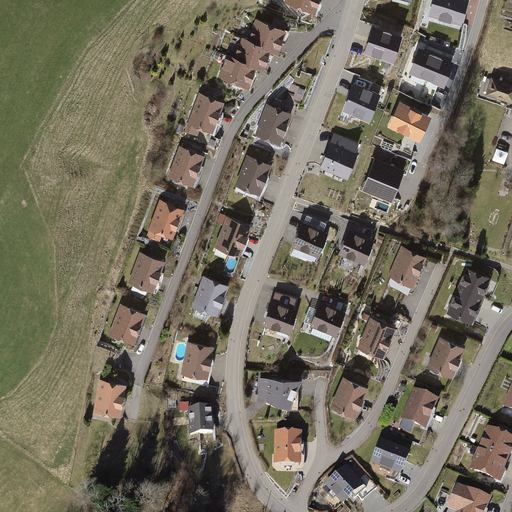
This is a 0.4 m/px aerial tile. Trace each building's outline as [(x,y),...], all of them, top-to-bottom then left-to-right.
[(321,0),(285,0),(286,0),(316,12),(321,0)] [(468,0),(432,0),(428,16),(462,25),(468,0)] [(238,57),(229,54),(221,79),(255,89),(262,68),(269,70),(276,49),(284,52),(291,28),(257,17),(250,37),(245,36),(238,57)] [(402,37),(375,28),(367,53),(394,62),(402,37)] [(454,61),(418,48),(409,74),(445,88),(454,61)] [(511,83),(489,76),(483,94),(511,104),(511,83)] [(366,88),(353,83),(342,111),(369,122),(380,94),(366,88)] [(230,105),(202,95),(191,125),(219,136),(230,105)] [(296,113),(267,103),(257,135),(286,144),(296,113)] [(431,118),(401,103),(389,126),(419,141),(431,118)] [(359,143),(333,133),(320,168),(348,178),(358,151),(356,151),(359,143)] [(211,156),(183,146),(171,181),(198,190),(211,156)] [(494,159),(505,162),(509,151),(497,147),(494,159)] [(277,165),(249,155),(238,186),(266,196),(277,165)] [(404,170),(378,159),(366,190),(391,200),(404,170)] [(191,208),(159,197),(148,231),(180,242),(191,208)] [(255,226),(227,216),(216,246),(244,257),(255,226)] [(333,231),(304,221),(295,247),(324,257),(333,231)] [(381,240),(350,231),(343,255),(374,265),(381,240)] [(431,260),(403,247),(390,274),(418,287),(431,260)] [(172,264),(142,251),(130,281),(160,293),(172,264)] [(492,278),(466,268),(447,313),(473,324),(492,278)] [(235,286),(204,276),(194,306),(225,316),(235,286)] [(142,311),(117,302),(105,334),(130,343),(142,311)] [(302,308),(273,302),(268,327),(297,333),(302,308)] [(350,315),(321,304),(313,325),(342,336),(350,315)] [(402,328),(371,316),(358,349),(388,361),(402,328)] [(470,350),(443,337),(429,368),(456,380),(470,350)] [(214,381),(217,346),(187,343),(184,378),(214,381)] [(305,379),(258,376),(256,396),(293,408),(305,379)] [(372,388),(344,376),(329,408),(358,421),(372,388)] [(126,416),(130,384),(97,381),(93,412),(126,416)] [(511,385),(502,407),(511,411),(511,385)] [(444,402),(414,389),(401,420),(431,433),(444,402)] [(213,408),(188,410),(190,436),(214,434),(213,408)] [(511,437),(488,427),(479,448),(508,461),(511,452),(511,437)] [(304,432),(275,433),(275,468),(305,467),(304,432)] [(412,452),(381,440),(371,463),(402,476),(412,452)] [(508,461),(479,448),(469,470),(500,484),(506,472),(503,471),(508,461)] [(365,486),(347,466),(325,485),(343,506),(365,486)] [(485,511),(490,499),(466,489),(456,511),(485,511)]
